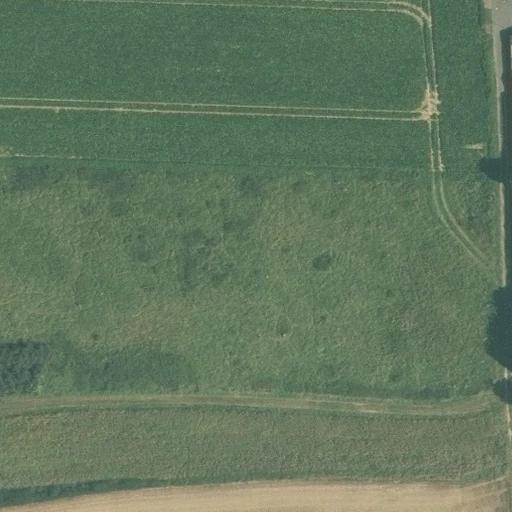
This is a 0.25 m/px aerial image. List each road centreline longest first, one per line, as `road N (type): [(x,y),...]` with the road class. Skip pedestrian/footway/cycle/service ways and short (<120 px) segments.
road 1 (track): [(0,404),(511,412)]
road 2 (track): [(501,22),(511,375)]
